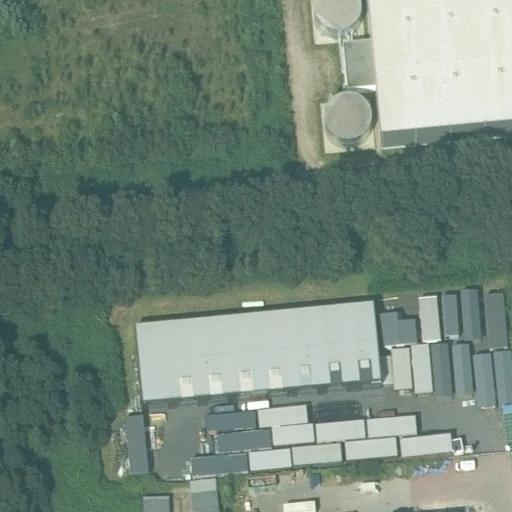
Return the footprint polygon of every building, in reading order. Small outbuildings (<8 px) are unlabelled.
[(511,0),(354,0),(368,149),(511,135),(511,0)] [(481,336),(479,294),(422,297),(424,339),(481,336)] [(366,309),(132,330),(139,411),(373,389),(366,309)] [(500,313),(486,314),(487,337),(501,337),(500,313)] [(407,418),(356,419),(357,437),(408,436),(407,418)] [(300,439),(351,437),(351,422),(300,423),(300,439)] [(143,423),(124,425),(130,478),(148,476),(143,423)] [(305,464),(443,456),(442,439),(304,447),(305,464)] [(219,511),(218,496),(191,499),(192,511),(219,511)] [(169,511),(169,501),(142,502),(142,511),(169,511)]
